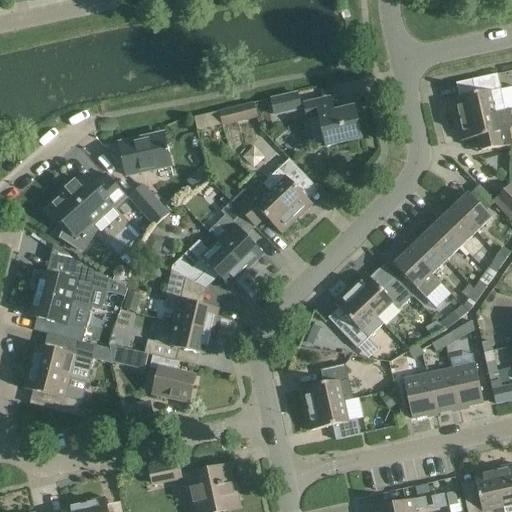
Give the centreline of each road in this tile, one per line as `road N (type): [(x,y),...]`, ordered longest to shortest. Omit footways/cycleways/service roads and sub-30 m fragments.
road 1 (residential): [(406,62),(419,125),(417,174),(265,329),(259,366),(271,423)]
road 2 (residential): [(0,447),(50,467),(271,423)]
road 3 (residential): [(511,427),(282,479)]
road 4 (residential): [(0,199),(97,121)]
